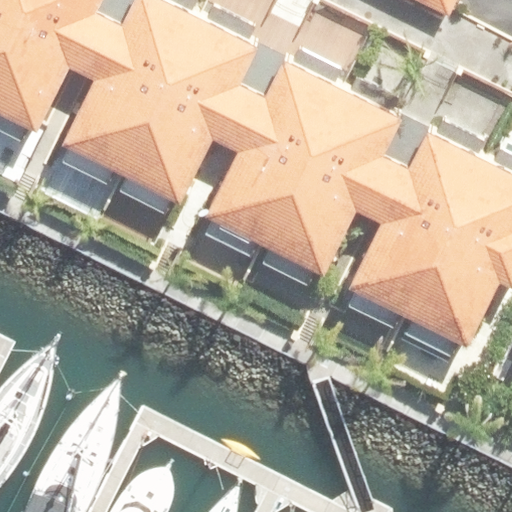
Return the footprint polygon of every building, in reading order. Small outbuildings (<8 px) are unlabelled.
[(0,0),(0,108),(52,134),(85,68),(100,74),(126,21),(112,15),(119,0),(0,0)] [(110,80),(78,146),(196,205),(227,140),(244,148),(269,95),(255,87),(273,49),(173,0),(150,0),(138,27),(126,21),(100,74),(110,80)] [(419,0),(459,20),(468,0),(419,0)] [(269,95),(244,148),(254,152),(222,220),(339,277),(371,212),(384,220),(412,164),(400,158),(416,123),(299,65),(280,101),(269,95)] [(397,226),(365,292),(485,351),(511,294),(511,168),(443,135),(426,170),(412,164),(384,220),(397,226)]
